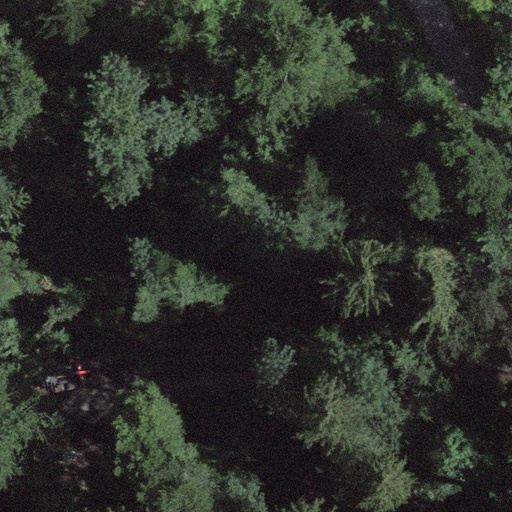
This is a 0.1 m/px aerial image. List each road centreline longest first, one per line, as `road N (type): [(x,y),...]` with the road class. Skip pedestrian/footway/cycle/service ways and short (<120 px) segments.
road 1 (track): [(511,356),(130,393),(0,419)]
road 2 (track): [(511,187),(428,0)]
